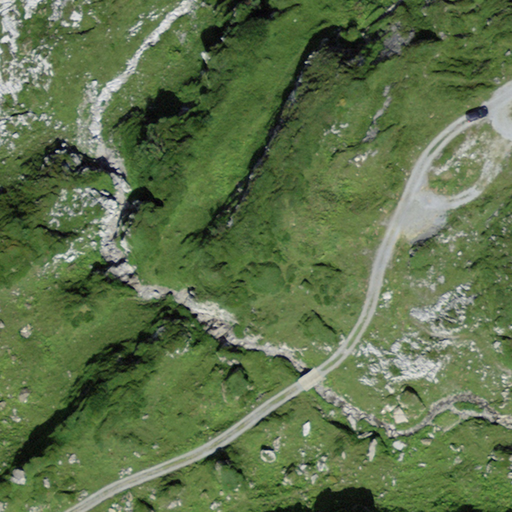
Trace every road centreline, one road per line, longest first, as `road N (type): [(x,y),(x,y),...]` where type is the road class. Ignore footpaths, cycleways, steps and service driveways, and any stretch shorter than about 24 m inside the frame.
road 1 (track): [(75,511),(233,432),(342,354),(367,314),(406,199)]
road 2 (track): [(406,199),(436,144),(511,90)]
road 3 (track): [(406,199),(440,204),(468,196),(511,143)]
